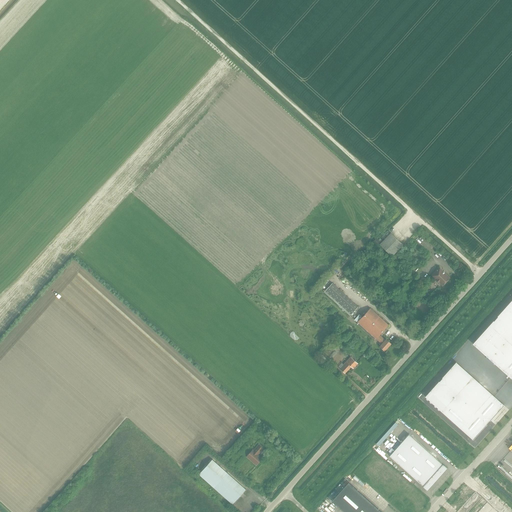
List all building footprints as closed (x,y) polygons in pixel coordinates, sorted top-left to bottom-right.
[(388,237),(380,247),(392,257),(388,262),(408,278),(426,257),(407,241),(402,248),(388,237)] [(377,238),(373,242),(377,246),(381,242),(379,240),(377,238)] [(443,286),(450,278),(439,267),(431,275),(443,286)] [(324,292),(350,316),(358,307),(332,283),(324,292)] [(511,299),(473,343),(511,378),(511,377),(511,299)] [(358,322),(376,339),(379,335),(388,325),(370,308),(358,322)] [(385,351),(391,344),(386,339),(385,340),(379,335),(376,339),(382,344),(380,346),(385,351)] [(329,346),(323,353),(327,357),(329,359),(335,352),(333,350),(329,346)] [(341,369),(341,370),(345,373),(351,366),(353,368),(358,363),(351,357),(343,364),(345,365),(341,369)] [(456,363),(426,396),(473,439),(503,405),(456,363)] [(447,468),(409,434),(389,456),(427,490),(447,468)] [(253,450),(247,456),(256,465),(262,458),(258,454),(263,448),(259,444),(253,450)] [(198,474),(213,488),(232,504),(246,489),(212,459),(198,474)] [(349,483),(332,501),(344,511),(381,511),(379,509),(371,502),(349,483)] [(492,511),(473,496),(459,511),(492,511)]
